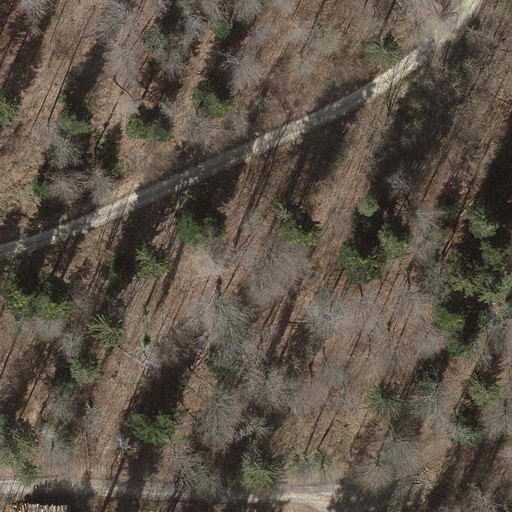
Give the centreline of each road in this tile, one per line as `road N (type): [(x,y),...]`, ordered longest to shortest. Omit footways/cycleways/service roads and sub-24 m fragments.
road 1 (track): [(477,0),(443,39),(377,90),(152,201),(0,252)]
road 2 (track): [(0,487),(378,501)]
